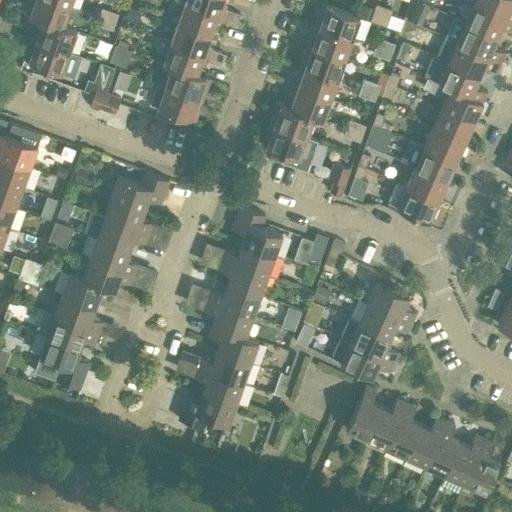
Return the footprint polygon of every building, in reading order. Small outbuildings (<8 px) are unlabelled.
[(61,25),(62,24),(69,4),(56,0),(27,0),(24,12),(37,17),(61,25)] [(209,32),(217,11),(185,0),(183,0),(177,20),(209,32)] [(185,0),(217,11),(220,0),(185,0)] [(511,17),(473,0),(471,0),(463,19),(496,34),(500,23),(511,28),(511,17)] [(473,0),(511,17),(511,6),(509,5),(510,0),(473,0)] [(376,21),(382,5),(375,2),(369,18),(376,21)] [(318,8),(313,23),(350,37),(358,15),(325,3),(323,10),(318,8)] [(391,8),(382,5),(376,21),(385,24),(391,8)] [(101,6),(98,15),(114,21),(118,12),(101,6)] [(226,21),(231,9),(224,6),(219,19),(226,21)] [(238,12),(231,9),(226,21),(234,24),(238,12)] [(112,28),(114,21),(98,15),(95,22),(112,28)] [(75,29),(62,24),(61,25),(37,17),(32,30),(37,32),(35,38),(67,50),(75,29)] [(496,34),(463,19),(454,39),(499,59),(503,50),(491,45),(496,34)] [(202,51),(209,32),(177,20),(170,40),(202,51)] [(343,56),(350,37),(313,23),(308,36),(313,38),(311,44),(343,56)] [(378,36),(375,45),(391,51),(394,42),(378,36)] [(60,71),(67,50),(35,38),(33,44),(28,43),(23,58),(60,71)] [(410,43),(402,39),(396,54),(405,58),(410,43)] [(499,59),(454,39),(445,59),(478,73),(483,63),(495,68),(499,59)] [(195,72),(195,71),(202,51),(170,40),(162,61),(171,64),(195,72)] [(116,61),(121,46),(114,43),(108,59),(117,62),(116,61)] [(336,77),(343,56),(311,44),(308,51),(303,49),(298,63),(336,77)] [(388,58),(391,51),(375,45),(372,52),(388,58)] [(130,49),(121,46),(116,61),(117,62),(125,65),(130,49)] [(212,62),(216,50),(209,47),(205,59),(212,62)] [(224,52),(216,50),(212,62),(220,65),(224,52)] [(473,84),(478,73),(445,59),(436,79),(448,85),(481,100),(485,89),(473,84)] [(328,97),(336,77),(298,63),(293,77),(298,79),(296,85),(328,97)] [(209,76),(195,71),(195,72),(171,64),(163,85),(196,97),(199,90),(203,91),(209,76)] [(390,69),(386,81),(395,85),(399,73),(390,69)] [(363,77),(360,86),(373,91),(376,93),(379,83),(363,77)] [(391,96),(395,85),(386,81),(382,93),(391,96)] [(194,102),(196,97),(163,85),(156,105),(182,114),(193,118),(199,103),(194,102)] [(321,118),(328,97),(296,85),(294,91),(289,89),(284,103),(284,104),(312,115),(321,118)] [(472,120),(481,100),(448,85),(439,105),(472,120)] [(373,91),(360,86),(357,93),(373,99),(376,93),(373,91)] [(89,102),(99,106),(104,90),(94,87),(89,102)] [(113,111),(117,102),(119,96),(109,92),(104,107),(113,111)] [(305,135),(312,115),(284,104),(284,103),(275,100),(269,115),(274,116),(272,123),(305,135)] [(182,114),(156,105),(153,114),(179,123),(182,114)] [(463,139),(472,120),(439,105),(431,125),(463,139)] [(376,110),(372,122),(380,125),(384,113),(376,110)] [(349,118),(346,126),(362,132),(365,124),(349,118)] [(41,132),(11,122),(7,133),(4,132),(4,133),(0,131),(0,142),(0,143),(0,155),(29,166),(41,132)] [(376,137),(380,125),(372,122),(368,134),(376,137)] [(305,135),(272,123),(270,129),(265,127),(260,142),(282,150),(279,159),(305,169),(316,139),(305,135)] [(454,159),(463,139),(431,125),(422,145),(454,159)] [(359,140),(362,132),(346,126),(343,134),(359,140)] [(413,155),(416,138),(398,134),(394,151),(413,155)] [(445,179),(454,159),(422,145),(413,164),(445,179)] [(511,177),(511,151),(507,149),(502,159),(511,163),(511,169),(509,176),(511,177)] [(361,151),(356,163),(365,166),(369,154),(361,151)] [(0,178),(22,186),(29,166),(0,155),(0,178)] [(339,193),(341,186),(348,166),(333,162),(328,176),(332,177),(328,189),(339,193)] [(361,178),(365,166),(356,163),(352,175),(361,178)] [(436,199),(445,179),(413,164),(404,184),(436,199)] [(118,173),(111,194),(144,206),(148,195),(160,200),(168,178),(143,170),(139,181),(118,173)] [(0,200),(15,206),(22,186),(0,178),(0,200)] [(427,219),(436,199),(404,184),(395,180),(386,200),(427,219)] [(53,214),(57,194),(48,192),(43,212),(53,214)] [(140,217),(144,206),(111,194),(103,214),(149,231),(152,221),(140,217)] [(0,223),(7,226),(15,206),(0,200),(0,223)] [(244,230),(240,241),(273,253),(281,231),(260,224),(264,212),(239,204),(231,226),(244,230)] [(103,214),(92,210),(85,231),(96,235),(129,247),(133,236),(146,241),(149,231),(103,214)] [(50,236),(67,243),(75,223),(57,217),(50,236)] [(315,231),(311,242),(307,255),(317,259),(326,235),(315,231)] [(125,258),(129,247),(96,235),(89,255),(134,272),(138,262),(125,258)] [(335,265),(339,252),(343,241),(332,237),(324,261),(335,265)] [(266,273),(273,253),(240,241),(237,252),(223,247),(220,257),(266,273)] [(25,254),(20,273),(40,279),(45,259),(25,254)] [(134,272),(89,255),(81,275),(115,287),(118,277),(131,281),(134,272)] [(259,294),(266,273),(220,257),(217,266),(230,271),(226,282),(259,294)] [(115,287),(81,275),(69,271),(61,292),(94,304),(98,294),(111,298),(115,287)] [(375,279),(366,300),(411,320),(415,310),(402,305),(407,293),(375,279)] [(251,314),(259,294),(226,282),(222,293),(209,288),(206,297),(251,314)] [(494,285),(489,294),(498,298),(502,288),(494,285)] [(91,315),(94,304),(61,292),(54,313),(100,329),(103,319),(91,315)] [(494,306),(498,298),(489,294),(486,302),(494,306)] [(244,334),(251,314),(206,297),(202,307),(215,312),(212,322),(244,334)] [(411,320),(366,300),(357,319),(389,333),(394,323),(407,329),(411,320)] [(511,328),(511,304),(505,301),(496,321),(511,328)] [(100,329),(54,313),(46,333),(80,345),(83,334),(96,339),(100,329)] [(385,344),(389,333),(357,319),(348,339),(393,359),(397,349),(385,344)] [(245,334),(244,334),(212,322),(208,333),(220,337),(217,348),(250,360),(257,339),(245,334)] [(76,356),(80,345),(46,333),(39,354),(60,362),(56,374),(81,382),(88,360),(76,356)] [(348,339),(339,335),(330,356),(371,374),(376,363),(389,368),(393,359),(348,339)] [(243,380),(250,360),(217,348),(213,359),(200,354),(197,364),(243,380)] [(235,401),(243,380),(197,364),(193,373),(206,378),(202,389),(235,401)] [(365,436),(380,404),(369,399),(375,387),(365,382),(344,427),(365,436)] [(228,422),(235,401),(202,389),(198,400),(185,395),(178,417),(203,425),(207,414),(228,422)] [(385,445),(405,401),(396,396),(390,409),(380,404),(365,436),(385,445)] [(405,454),(419,422),(408,417),(414,405),(405,401),(385,445),(405,454)] [(425,463),(445,418),(436,414),(430,427),(419,422),(405,454),(425,463)] [(444,471),(459,439),(448,434),(454,422),(445,418),(425,463),(444,471)] [(464,480),(484,436),(475,432),(469,444),(459,439),(444,471),(439,482),(459,491),(464,480)] [(493,440),(484,436),(464,480),(484,489),(499,457),(487,452),(493,440)]
